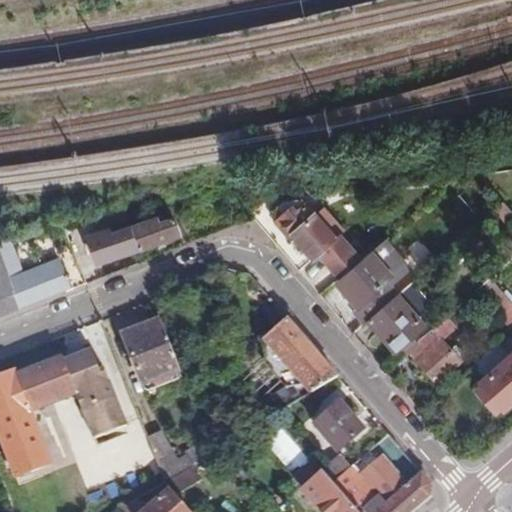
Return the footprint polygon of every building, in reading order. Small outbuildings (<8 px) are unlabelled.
[(496,207),(503,201),(492,188),(485,195),(496,207)] [(339,277),(362,257),(341,233),(345,229),(325,207),(317,214),(304,199),(281,200),(268,211),(289,235),(292,233),(313,257),(318,253),(339,277)] [(511,223),(511,210),(503,201),(496,207),(493,210),(508,226),(511,223)] [(132,228),(126,212),(105,214),(98,219),(103,230),(86,238),(97,266),(141,249),(132,228)] [(159,217),(132,228),(141,249),(180,234),(174,218),(162,223),(159,217)] [(0,238),(0,250),(21,305),(72,285),(62,257),(27,270),(13,234),(0,238)] [(363,323),(367,319),(398,292),(389,282),(407,266),(383,238),(362,257),(339,277),(334,281),(356,306),(352,310),(363,323)] [(0,313),(21,305),(0,250),(0,313)] [(501,289),(490,276),(477,287),(488,300),(501,289)] [(428,308),(407,284),(398,292),(367,319),(394,349),(420,326),(414,320),(428,308)] [(511,327),(511,301),(501,289),(488,300),(511,327)] [(458,325),(448,313),(407,349),(436,382),(461,359),(443,339),(458,325)] [(312,392),(338,376),(288,318),(266,337),(312,392)] [(180,369),(159,319),(125,332),(145,383),(180,369)] [(496,342),(472,363),(486,379),(482,382),(504,409),(511,401),(511,355),(510,357),(496,342)] [(93,350),(65,361),(78,394),(94,436),(114,429),(104,404),(117,399),(106,369),(101,371),(93,350)] [(78,394),(64,357),(19,376),(32,412),(78,394)] [(16,368),(0,373),(0,442),(14,479),(52,465),(32,412),(19,376),(16,368)] [(267,403),(274,415),(307,395),(302,387),(297,390),(295,387),(267,403)] [(369,433),(340,401),(315,423),(344,456),(369,433)] [(303,491),(325,473),(274,415),(259,424),(271,438),(265,443),(289,471),(298,464),(301,468),(293,476),(304,489),(302,490),(303,491)] [(148,437),(165,480),(194,463),(188,454),(179,459),(162,431),(148,437)] [(342,457),(325,473),(334,484),(352,468),(342,457)] [(352,468),(334,484),(358,511),(412,511),(431,495),(432,482),(423,473),(407,487),(382,458),(363,475),(355,465),(352,468)] [(358,511),(334,484),(325,473),(303,491),(321,511),(358,511)] [(178,495),(172,487),(149,511),(189,511),(176,497),(178,495)] [(141,511),(148,507),(140,495),(121,506),(126,511),(141,511)]
